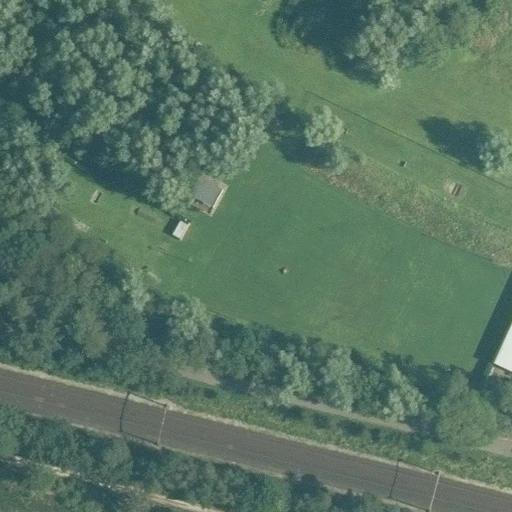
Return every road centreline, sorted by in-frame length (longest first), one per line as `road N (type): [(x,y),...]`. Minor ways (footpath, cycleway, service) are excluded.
road 1 (residential): [(511,454),(155,361),(93,326),(0,253)]
road 2 (track): [(318,511),(0,435)]
